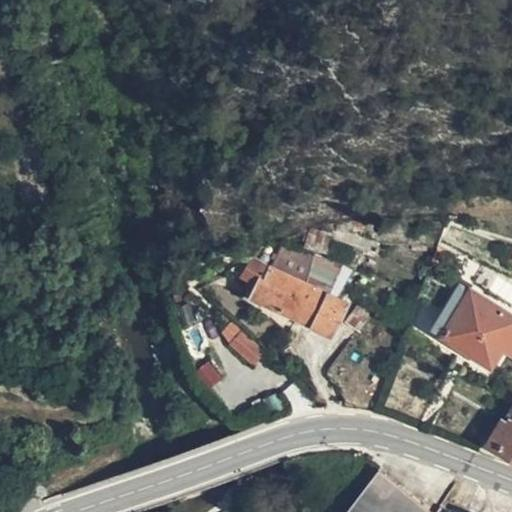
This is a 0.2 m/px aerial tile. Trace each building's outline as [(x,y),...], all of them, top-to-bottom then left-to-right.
[(279,260),(240,239),(228,255),(269,277),(266,285),(306,305),(319,275),(322,246),(292,234),(279,260)] [(319,275),(306,305),(326,315),(333,301),(351,309),(357,295),(340,285),(319,275)] [(511,337),(511,294),(477,276),(455,324),(505,349),(511,337)] [(263,361),(276,349),(253,326),(240,341),(263,361)] [(511,404),(490,438),(504,445),(511,433),(511,432),(511,404)] [(361,504),(371,511),(437,511),(447,498),(392,459),(361,504)] [(468,511),(511,511),(474,497),(468,511)]
